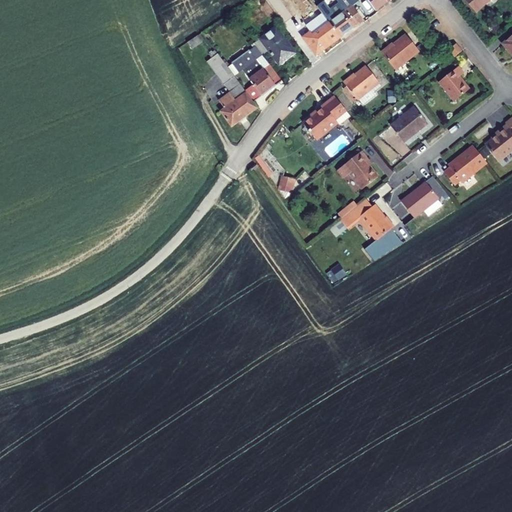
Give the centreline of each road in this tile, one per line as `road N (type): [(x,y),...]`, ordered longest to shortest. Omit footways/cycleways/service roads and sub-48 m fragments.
road 1 (unclassified): [(234,165),(139,274),(79,310),(0,338)]
road 2 (residential): [(413,0),(292,90),(234,165)]
road 3 (residential): [(511,90),(415,166)]
